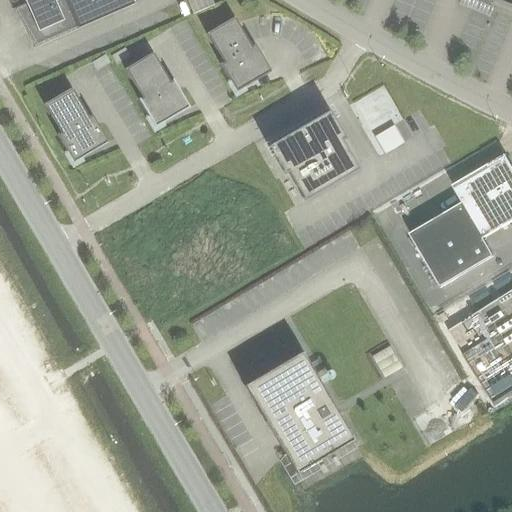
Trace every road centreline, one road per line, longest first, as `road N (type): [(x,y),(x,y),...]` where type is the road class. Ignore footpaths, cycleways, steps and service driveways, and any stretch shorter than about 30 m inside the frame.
road 1 (unclassified): [(210,511),(0,150)]
road 2 (unclassified): [(511,111),(306,0)]
